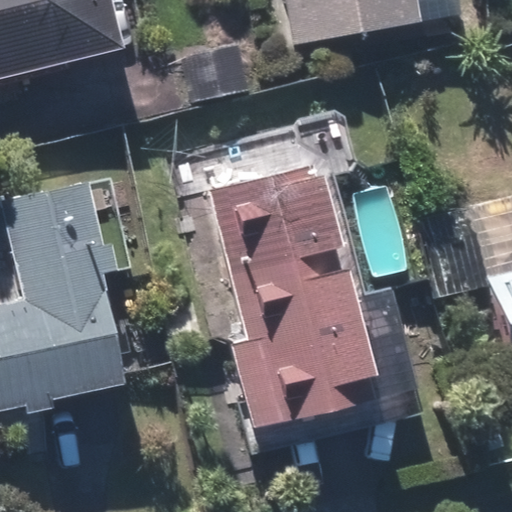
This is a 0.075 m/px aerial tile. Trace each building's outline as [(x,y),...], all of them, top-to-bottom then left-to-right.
[(0,0),(0,98),(127,80),(114,0),(0,0)] [(235,0),(247,70),(405,43),(397,0),(235,0)] [(227,48),(173,61),(184,107),(238,94),(227,48)] [(511,54),(489,59),(511,170),(511,54)] [(230,352),(250,429),(377,396),(315,162),(205,191),(247,347),(230,352)] [(0,205),(0,207),(22,302),(0,306),(0,411),(25,406),(26,413),(54,408),(52,402),(127,384),(103,274),(118,270),(113,245),(102,247),(88,185),(0,205)] [(511,193),(413,219),(432,297),(484,283),(510,384),(511,383),(511,193)] [(167,320),(173,347),(202,341),(195,313),(167,320)]
